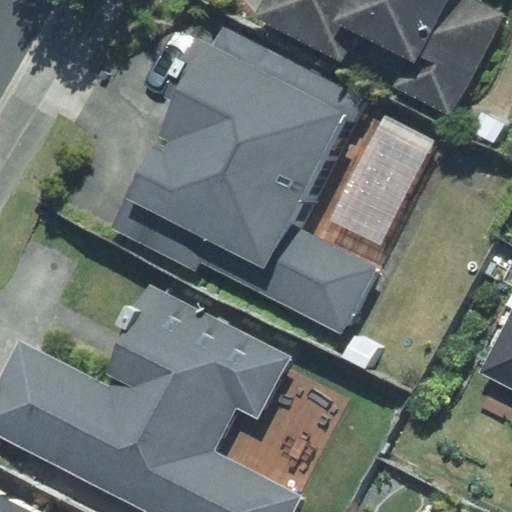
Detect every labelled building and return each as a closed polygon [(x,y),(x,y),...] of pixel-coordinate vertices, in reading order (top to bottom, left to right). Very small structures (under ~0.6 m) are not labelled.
[(285,0),(279,15),(476,110),(511,36),(511,8),(495,0),(285,0)] [(380,104),(240,34),(217,80),(224,83),(162,205),(283,266),(273,287),(359,331),(392,265),(318,227),(380,104)] [(454,140),(400,115),(349,223),(403,248),(454,140)] [(277,416),(305,356),(245,327),(240,340),(152,298),(141,323),(156,331),(150,345),(162,351),(141,395),(34,344),(0,415),(0,432),(168,511),(306,511),(317,490),(238,453),(259,408),(277,416)] [(511,340),(494,376),(511,385),(511,340)] [(61,511),(0,484),(0,483),(0,511),(61,511)]
